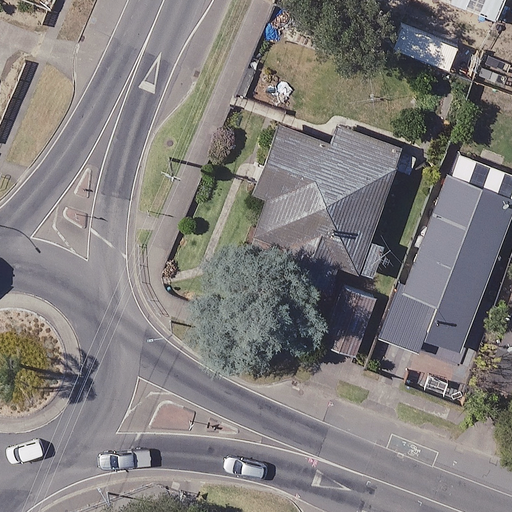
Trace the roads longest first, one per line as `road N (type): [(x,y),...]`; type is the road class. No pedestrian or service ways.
road 1 (tertiary): [(107,387),(462,511)]
road 2 (tertiary): [(50,273),(168,0)]
road 3 (tertiary): [(107,387),(90,426),(66,446),(41,462),(0,457)]
road 4 (tertiary): [(50,273),(102,311),(115,347),(107,387)]
